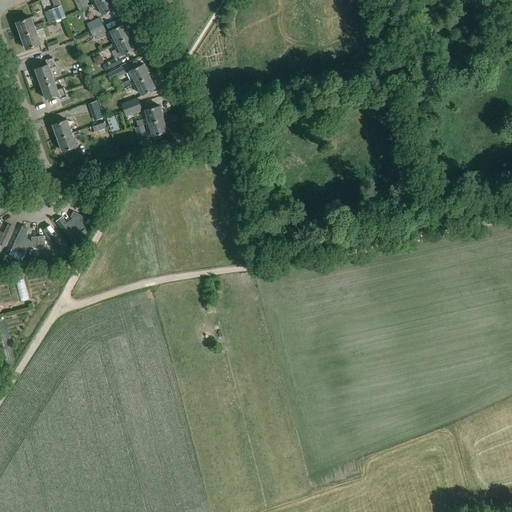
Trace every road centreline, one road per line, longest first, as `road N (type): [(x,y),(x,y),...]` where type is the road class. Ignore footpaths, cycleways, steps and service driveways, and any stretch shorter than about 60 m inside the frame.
road 1 (track): [(57,311),(145,283),(289,265),(511,216)]
road 2 (track): [(57,311),(140,156)]
road 3 (residential): [(64,172),(46,159),(0,37)]
road 4 (residential): [(197,127),(179,145),(64,172)]
road 5 (residential): [(197,127),(139,0)]
